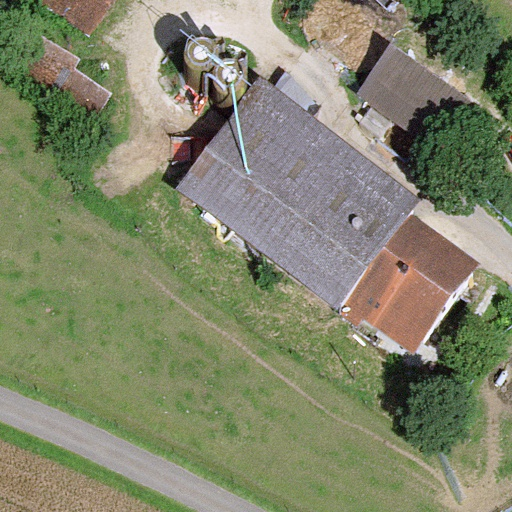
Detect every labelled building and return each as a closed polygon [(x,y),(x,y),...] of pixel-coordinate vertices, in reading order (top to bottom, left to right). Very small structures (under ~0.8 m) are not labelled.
[(30,0),(91,40),(118,0),(30,0)] [(81,65),(27,31),(0,70),(0,75),(48,108),(50,105),(89,132),(112,98),(76,74),(81,65)] [(393,51),(358,97),(446,163),(481,117),(393,51)] [(339,319),(342,316),(413,219),(421,209),(262,88),(179,197),(339,319)] [(482,272),(413,219),(342,316),(361,330),(367,323),(415,359),(482,272)]
